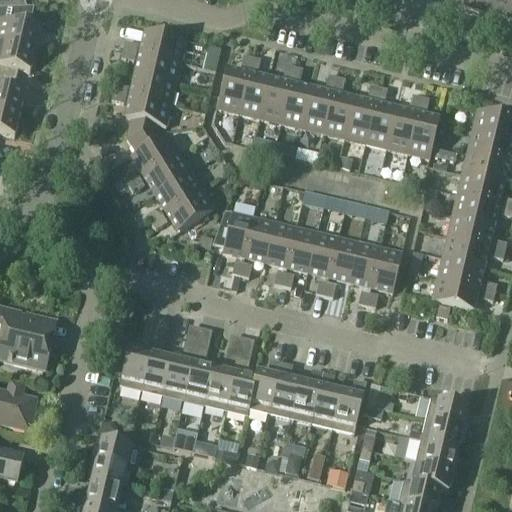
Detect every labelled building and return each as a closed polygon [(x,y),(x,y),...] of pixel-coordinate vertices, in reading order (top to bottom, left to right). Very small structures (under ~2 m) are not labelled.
[(0,0),(0,11),(26,10),(26,9),(23,0),(0,0)] [(457,0),(454,13),(477,18),(480,0),(457,0)] [(480,0),(477,18),(498,23),(503,0),(480,0)] [(511,0),(503,0),(498,23),(511,26),(511,0)] [(0,45),(34,53),(39,32),(28,29),(30,18),(24,17),(26,10),(0,11),(0,45)] [(186,45),(147,36),(142,58),(181,67),(186,45)] [(34,53),(0,45),(0,80),(8,83),(15,84),(18,73),(29,76),(34,53)] [(123,53),(135,56),(137,48),(125,45),(123,53)] [(208,59),(207,46),(195,47),(196,60),(208,59)] [(220,72),(222,48),(209,46),(207,70),(220,72)] [(135,56),(123,53),(121,62),(133,65),(135,56)] [(137,79),(175,88),(181,67),(142,58),(137,79)] [(249,73),(252,60),(244,58),(240,71),(249,73)] [(252,60),(249,73),(257,75),(260,62),(252,60)] [(291,83),(294,70),(286,68),(283,81),(291,83)] [(294,70),(291,83),(299,85),(303,72),(294,70)] [(225,74),(216,114),(238,119),(247,80),(225,74)] [(132,101),(170,110),(175,88),(137,79),(132,101)] [(333,93),(337,81),(328,79),(325,91),(333,93)] [(0,114),(19,119),(24,97),(6,93),(8,83),(0,80),(0,114)] [(259,124),(268,85),(247,80),(238,119),(259,124)] [(337,81),(333,93),(342,95),(345,83),(337,81)] [(280,129),(289,90),(268,85),(259,124),(280,129)] [(113,96),(126,99),(128,90),(115,87),(113,96)] [(376,103),(379,91),(371,89),(367,101),(376,103)] [(301,134),(311,95),(289,90),(280,129),(301,134)] [(379,91),(376,103),(384,105),(387,93),(379,91)] [(323,139),(332,100),(311,95),(301,134),(323,139)] [(126,99),(113,96),(111,104),(123,107),(126,99)] [(417,113),(420,101),(412,99),(409,111),(417,113)] [(344,144),(353,105),(332,100),(323,139),(344,144)] [(170,110),(132,101),(127,123),(130,123),(157,130),(165,132),(170,110)] [(420,101),(417,113),(426,115),(429,103),(420,101)] [(365,149),(374,110),(353,105),(344,144),(365,149)] [(386,154),(395,115),(374,110),(365,149),(386,154)] [(0,137),(14,141),(19,119),(0,114),(0,137)] [(511,138),(511,121),(477,114),(472,135),(511,144),(511,138)] [(407,159),(417,120),(395,115),(386,154),(407,159)] [(417,120),(407,159),(429,164),(431,158),(432,150),(438,125),(417,120)] [(157,130),(130,123),(126,143),(156,137),(157,130)] [(467,157),(506,166),(511,144),(472,135),(467,157)] [(160,143),(156,137),(126,143),(136,157),(160,143)] [(145,178),(178,158),(167,139),(160,143),(136,157),(133,159),(145,178)] [(432,150),(431,158),(454,163),(456,156),(432,150)] [(462,178),(501,187),(506,166),(467,157),(462,178)] [(156,197),(190,176),(178,158),(145,178),(156,197)] [(341,161),(338,171),(350,174),(352,163),(341,161)] [(128,189),(139,182),(134,175),(124,181),(128,189)] [(168,215),(201,195),(190,176),(156,197),(168,215)] [(457,199),(496,208),(501,187),(462,178),(457,199)] [(139,182),(128,189),(133,196),(143,189),(139,182)] [(201,195),(168,215),(179,234),(213,214),(201,195)] [(326,211),(388,220),(390,208),(327,199),(326,211)] [(452,220),(491,229),(496,208),(457,199),(452,220)] [(502,210),(511,212),(511,203),(504,201),(502,210)] [(511,212),(502,210),(500,219),(511,221),(511,212)] [(151,226),(161,219),(157,212),(146,218),(151,226)] [(244,261),(253,222),(231,217),(222,256),(244,261)] [(161,219),(151,226),(155,233),(166,226),(161,219)] [(447,241),(486,250),(491,229),(452,220),(447,241)] [(265,266),(274,227),(253,222),(244,261),(265,266)] [(286,271),(295,232),(274,227),(265,266),(286,271)] [(307,276),(316,237),(295,232),(286,271),(307,276)] [(329,281),(338,242),(316,237),(307,276),(329,281)] [(200,240),(198,250),(210,253),(212,243),(200,240)] [(442,262),(481,272),(486,250),(447,241),(442,262)] [(350,286),(359,247),(338,242),(329,281),(350,286)] [(492,252),(505,255),(507,246),(494,243),(492,252)] [(371,291),(380,252),(359,247),(350,286),(371,291)] [(393,296),(402,257),(380,252),(371,291),(393,296)] [(505,255),(492,252),(490,261),(503,264),(505,255)] [(437,284),(476,293),(481,272),(442,262),(437,284)] [(240,280),(243,267),(234,265),(231,278),(240,280)] [(243,267),(240,280),(248,282),(251,269),(243,267)] [(282,290),(285,277),(277,275),(274,288),(282,290)] [(285,277),(282,290),(291,292),(294,279),(285,277)] [(432,305),(471,314),(476,293),(437,284),(432,305)] [(324,300),(327,287),(319,285),(316,298),(324,300)] [(482,294),(494,297),(496,288),(484,285),(482,294)] [(327,287),(324,300),(332,302),(335,289),(327,287)] [(494,297),(482,294),(480,302),(492,305),(494,297)] [(366,310),(369,297),(361,295),(358,308),(366,310)] [(369,297),(366,310),(375,312),(378,299),(369,297)] [(435,321),(438,322),(448,324),(450,312),(438,309),(435,321)] [(0,363),(42,373),(51,338),(42,336),(45,322),(0,311),(0,334),(2,336),(0,345),(0,363)] [(143,337),(168,341),(171,321),(147,317),(143,337)] [(128,353),(119,390),(141,395),(145,380),(153,344),(143,342),(140,356),(128,353)] [(145,380),(141,395),(161,400),(170,363),(159,360),(162,346),(153,344),(145,380)] [(170,363),(161,400),(183,405),(195,354),(186,352),(182,366),(170,363)] [(195,354),(183,405),(204,410),(213,373),(201,370),(205,356),(195,354)] [(213,373),(204,410),(226,416),(231,394),(238,364),(228,361),(224,376),(213,373)] [(255,383),(254,383),(243,380),(247,366),(238,364),(231,394),(226,416),(247,420),(249,413),(248,413),(255,383)] [(248,413),(249,413),(269,418),(281,366),(272,364),(268,379),(256,376),(254,383),(255,383),(248,413)] [(281,366),(269,418),(290,423),(299,386),(287,383),(291,369),(281,366)] [(299,386),(290,423),(311,428),(323,376),(313,374),(310,389),(299,386)] [(323,376),(311,428),(332,433),(341,396),(329,393),(332,379),(323,376)] [(0,428),(28,435),(35,403),(22,400),(25,388),(9,384),(6,396),(0,395),(0,428)] [(341,396),(332,433),(354,438),(366,386),(355,384),(352,398),(341,396)] [(381,390),(370,388),(366,409),(376,411),(381,390)] [(468,410),(430,401),(425,423),(462,432),(468,410)] [(376,411),(366,409),(363,420),(374,422),(376,411)] [(410,435),(408,442),(457,453),(462,432),(425,423),(422,437),(410,435)] [(140,433),(138,444),(150,446),(152,436),(140,433)] [(162,439),(160,450),(172,453),(174,442),(162,439)] [(195,443),(178,439),(176,448),(193,453),(195,443)] [(375,444),(364,442),(361,454),(372,456),(375,444)] [(403,464),(415,466),(452,475),(457,453),(408,442),(403,464)] [(91,464),(126,473),(131,451),(101,444),(99,450),(95,449),(91,464)] [(0,453),(0,484),(16,488),(22,459),(0,453)] [(361,454),(359,463),(369,466),(372,456),(361,454)] [(247,458),(244,470),(256,473),(259,460),(247,458)] [(126,473),(91,464),(88,479),(92,480),(90,487),(121,494),(126,473)] [(266,468),(265,474),(278,477),(281,465),(274,464),(266,468)] [(440,494),(440,495),(447,497),(452,475),(415,466),(410,486),(410,487),(440,494)] [(311,470),(308,482),(319,484),(322,473),(311,470)] [(166,482),(176,484),(178,474),(168,472),(166,482)] [(329,473),(326,488),(345,492),(348,477),(329,473)] [(176,484),(166,482),(163,493),(174,495),(176,484)] [(352,495),(362,497),(364,487),(354,484),(352,495)] [(410,487),(410,486),(403,485),(398,506),(423,511),(435,511),(440,495),(440,494),(410,487)] [(116,511),(121,494),(90,487),(89,492),(85,491),(81,507),(101,511),(116,511)] [(352,495),(349,505),(360,508),(362,497),(352,495)]
